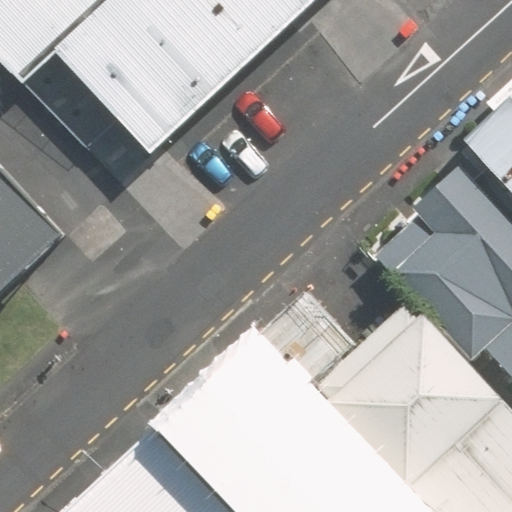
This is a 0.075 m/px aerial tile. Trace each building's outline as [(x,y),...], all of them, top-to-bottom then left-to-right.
[(0,0),(0,67),(11,79),(47,48),(146,153),(319,0),(0,0)] [(511,104),(471,142),(511,186),(511,104)] [(0,290),(61,232),(0,170),(0,290)] [(511,221),(464,171),(375,254),(473,358),(487,345),(511,371),(505,377),(511,385),(511,221)] [(511,511),(511,414),(416,310),(324,395),(434,511),(511,511)] [(169,412),(263,511),(434,511),(324,395),(263,331),(169,412)] [(263,511),(169,412),(61,511),(263,511)]
